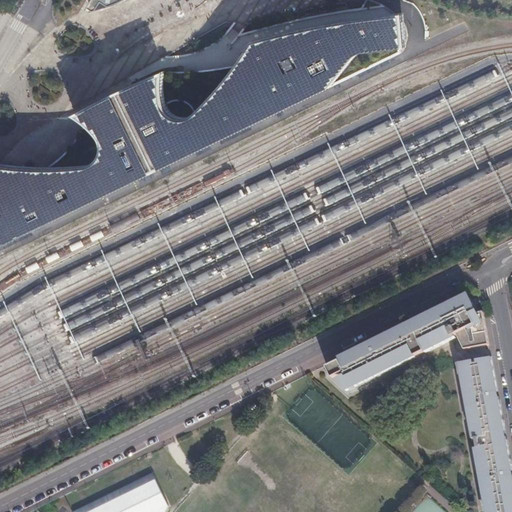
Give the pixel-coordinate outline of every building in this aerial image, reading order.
[(91,9),(92,8),(94,9),(93,10),(94,10),(101,9),(110,6),(117,4),(125,0),(95,0),(91,8),(91,9)] [(102,96),(62,117),(68,122),(71,126),(74,133),(75,139),(75,145),(72,152),(68,157),(61,161),(53,164),(47,164),(32,164),(16,163),(0,160),(0,240),(15,232),(41,219),(349,75),(408,45),(406,13),(360,17),(312,25),(273,33),(252,60),(227,64),(205,66),(183,67),(169,66),(150,73),(130,83),(102,96)] [(465,350),(490,346),(487,329),(487,326),(485,316),(484,313),(477,314),(469,298),(443,311),(442,308),(339,359),(340,362),(328,368),(330,372),(328,374),(348,392),(417,358),(416,357),(426,353),(456,338),(455,336),(458,335),(459,337),(465,350)] [(511,511),(511,477),(510,471),(504,442),(503,442),(501,432),(506,431),(500,398),(497,398),(495,392),(499,391),(493,359),(492,358),(477,361),(478,364),(475,365),(474,361),(458,364),(460,376),(461,376),(473,440),(476,439),(478,448),(475,449),(486,511),(511,511)] [(361,428),(355,435),(356,436),(342,454),(358,467),(378,442),(361,428)] [(153,473),(73,511),(165,511),(169,506),(153,473)]
